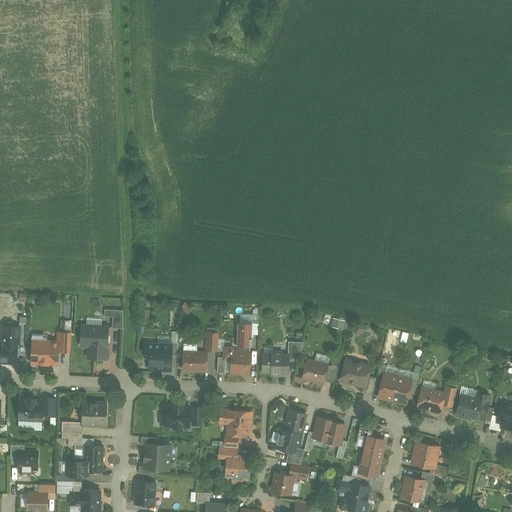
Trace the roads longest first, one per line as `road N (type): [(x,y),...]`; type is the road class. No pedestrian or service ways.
road 1 (track): [(119,0),(125,385)]
road 2 (residential): [(125,385),(267,390)]
road 3 (residential): [(267,390),(403,420)]
road 4 (residential): [(118,511),(125,385)]
road 5 (residential): [(0,378),(125,385)]
